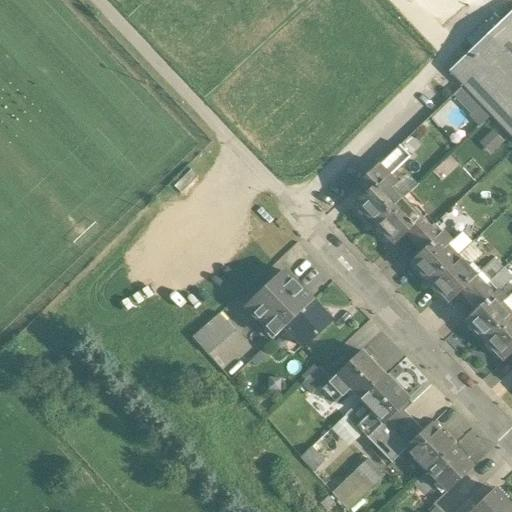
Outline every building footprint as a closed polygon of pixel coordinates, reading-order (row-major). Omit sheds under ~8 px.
[(511,10),(449,71),(448,72),(511,138),(511,10)] [(459,86),(450,95),(477,123),(486,115),(459,86)] [(399,146),(378,166),(389,176),(409,157),(399,146)] [(378,166),(358,185),(366,194),(355,205),(374,225),(402,199),(392,188),(396,184),(389,176),(378,166)] [(410,192),(400,181),(396,184),(392,188),(402,199),(410,192)] [(402,199),(374,225),(393,245),(405,235),(413,243),(434,224),(416,206),(412,210),(402,199)] [(434,224),(413,243),(421,252),(410,263),(429,283),(457,257),(447,246),(451,242),(434,224)] [(457,257),(429,283),(449,304),(460,293),(468,302),(489,282),(472,264),(467,268),(457,257)] [(503,269),(489,282),(497,291),(511,277),(503,269)] [(284,272),(247,308),(274,338),(284,328),(312,301),(284,272)] [(489,282),(468,302),(476,310),(465,321),(484,341),(511,315),(502,304),(506,300),(497,291),(489,282)] [(511,294),(506,300),(502,304),(511,315),(511,294)] [(312,301),(284,328),(304,348),(332,322),(312,301)] [(219,314),(192,338),(206,354),(233,330),(219,314)] [(511,315),(484,341),(503,361),(511,353),(511,315)] [(362,351),(321,390),(335,404),(349,390),(360,401),(360,400),(385,376),(362,351)] [(319,367),(301,384),(311,394),(329,377),(319,367)] [(408,400),(385,376),(360,400),(372,412),(356,427),(379,450),(411,419),(403,411),(402,412),(399,409),(408,400)] [(360,401),(345,415),(356,427),(372,412),(360,400),(360,401)] [(348,444),(360,431),(343,415),(330,428),(348,444)] [(431,424),(424,432),(411,419),(379,450),(391,463),(405,449),(426,471),(452,446),(431,424)] [(473,468),(452,446),(426,471),(447,493),(473,468)] [(311,447),(300,457),(312,471),(323,460),(311,447)] [(368,459),(332,493),(347,511),(383,476),(368,459)] [(511,508),(494,489),(470,511),(508,511),(511,509),(511,508)]
